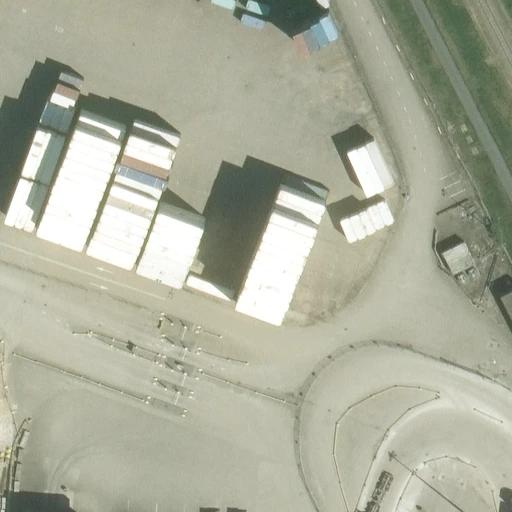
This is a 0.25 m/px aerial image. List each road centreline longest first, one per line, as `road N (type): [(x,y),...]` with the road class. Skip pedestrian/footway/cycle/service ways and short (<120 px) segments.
road 1 (unknown): [(0,61),(424,262)]
road 2 (unclassified): [(227,351),(15,273),(64,334),(205,390)]
road 3 (unknown): [(320,486),(321,438),(332,412),(375,374),(432,376),(511,415)]
road 4 (unclassified): [(511,506),(486,477),(430,442),(408,443),(385,461),(369,511)]
